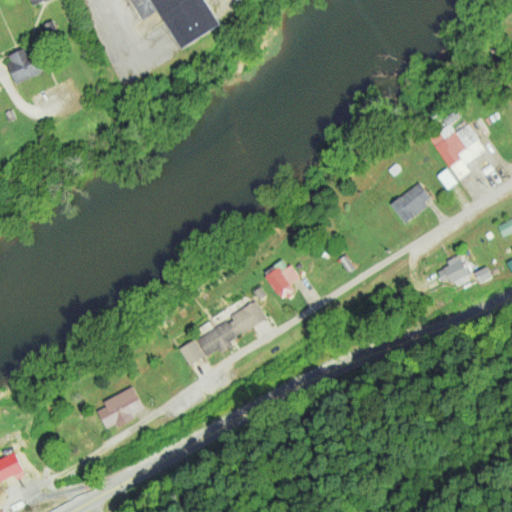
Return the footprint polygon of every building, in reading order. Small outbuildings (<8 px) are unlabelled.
[(202,0),(220,25),(180,50),(157,11),(141,20),(129,0),(202,0)] [(42,73),(15,85),(6,65),(10,63),(7,57),(24,49),(28,58),(34,56),(42,73)] [(9,123),(17,119),(11,110),(4,114),(9,123)] [(458,181),(469,172),(465,166),(485,152),(466,125),(454,134),(446,124),(428,138),(458,181)] [(395,164),(401,171),(393,178),(387,171),(395,164)] [(457,182),(447,167),(437,174),(447,188),(457,182)] [(404,224),(426,207),(424,204),(430,200),(418,183),(390,206),(404,224)] [(511,219),(511,231),(502,237),(496,228),(511,219)] [(446,259),(448,265),(437,269),(442,281),(451,277),(454,285),(469,279),(460,254),(446,259)] [(354,270),(348,274),(338,259),(345,255),(354,270)] [(479,282),(492,276),(486,265),(474,271),(479,282)] [(293,289),(279,298),(265,275),(277,266),(281,272),(289,266),(298,277),(289,284),(293,289)] [(266,318),(254,300),(230,316),(232,321),(227,324),(226,322),(195,341),(179,350),(189,366),(218,349),(222,356),(234,348),(229,341),(266,318)] [(132,386),(143,407),(130,414),(133,419),(118,427),(115,423),(105,427),(96,410),(106,405),(104,402),(132,386)] [(0,458),(14,451),(21,464),(23,469),(26,473),(17,478),(15,473),(0,480),(0,458)]
